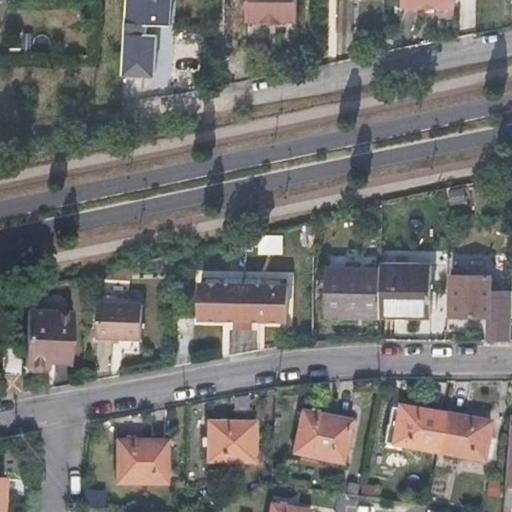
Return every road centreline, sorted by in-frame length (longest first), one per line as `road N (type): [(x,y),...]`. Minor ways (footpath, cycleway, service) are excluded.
road 1 (secondary): [(511,100),(0,210)]
road 2 (secondary): [(0,239),(511,135)]
road 3 (residential): [(0,145),(511,41)]
road 4 (residential): [(56,407),(321,362),(511,361)]
